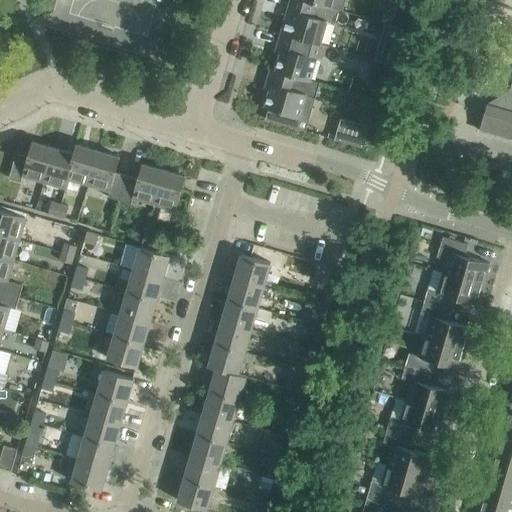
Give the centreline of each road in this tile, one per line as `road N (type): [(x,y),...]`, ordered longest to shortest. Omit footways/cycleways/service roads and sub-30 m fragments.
road 1 (residential): [(127,511),(243,145)]
road 2 (residential): [(243,145),(511,232)]
road 3 (residential): [(442,511),(511,271)]
road 4 (residential): [(0,114),(52,87),(197,130)]
road 5 (residential): [(197,130),(233,0)]
